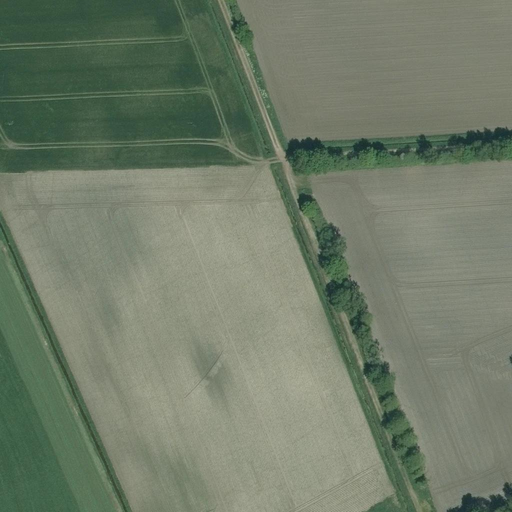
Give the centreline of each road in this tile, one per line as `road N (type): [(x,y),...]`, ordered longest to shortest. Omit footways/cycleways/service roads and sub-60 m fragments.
road 1 (track): [(511,144),(282,158),(279,0)]
road 2 (track): [(282,158),(286,333)]
